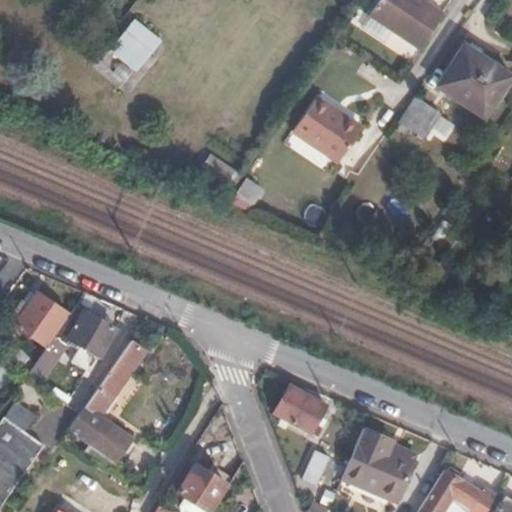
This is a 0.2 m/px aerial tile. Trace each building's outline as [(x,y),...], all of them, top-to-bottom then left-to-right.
[(378,0),(371,12),(420,46),(445,9),(431,0),(378,0)] [(134,18),(110,49),(137,72),(163,40),(134,18)] [(510,77),(462,46),(435,85),(483,118),(510,77)] [(360,125),(315,93),(291,127),(337,159),(360,125)] [(438,114),(413,96),(397,122),(422,138),(438,114)] [(261,186),(243,173),(232,190),(250,201),(261,186)] [(67,313),(38,292),(34,296),(28,304),(23,300),(21,299),(9,314),(16,320),(15,322),(44,344),(67,313)] [(34,296),(29,293),(23,300),(28,304),(34,296)] [(115,328),(76,305),(25,374),(40,383),(64,344),(74,351),(66,367),(83,378),(92,363),(95,363),(101,352),(115,328)] [(145,351),(131,342),(83,410),(69,431),(89,446),(112,462),(116,464),(132,440),(99,416),(145,351)] [(323,404),(287,385),(272,413),(314,435),(321,421),(316,418),(323,404)] [(0,507),(41,446),(1,419),(0,420),(0,507)] [(391,440),(362,427),(341,473),(394,497),(411,460),(387,449),(391,440)] [(112,462),(89,446),(86,451),(108,467),(112,462)] [(327,457),(312,449),(298,475),(313,483),(327,457)] [(209,474),(192,464),(175,491),(182,496),(190,501),(184,510),(188,511),(193,511),(198,506),(207,511),(229,477),(213,468),(209,474)] [(415,511),(441,511),(450,499),(467,510),(471,511),(483,511),(495,493),(483,485),(479,491),(443,469),(415,511)] [(322,500),(311,493),(303,506),(312,511),(324,511),(328,504),(331,498),(325,494),(322,500)] [(190,501),(182,496),(176,505),(184,510),(190,501)] [(465,511),(467,510),(450,499),(441,511),(465,511)]
